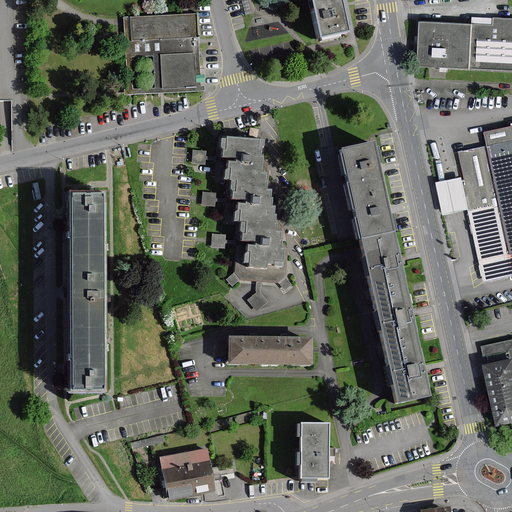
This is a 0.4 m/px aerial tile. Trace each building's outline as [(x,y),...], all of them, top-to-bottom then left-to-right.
[(241,0),(245,15),(250,14),(246,0),(241,0)] [(318,42),(347,36),(338,0),(326,0),(310,4),(318,42)] [(129,89),(125,90),(125,94),(129,94),(160,92),(204,90),(204,86),(201,86),(197,15),(126,18),(127,43),(129,89)] [(422,21),(421,66),(511,68),(511,17),(474,17),(474,23),(422,21)] [(487,276),(511,270),(511,126),(486,132),(489,146),(461,152),(466,175),(473,207),(487,276)] [(238,246),(236,271),(239,274),(242,278),(260,280),(283,281),(285,250),(281,249),(281,241),(279,240),(280,232),(275,231),(276,223),(274,223),(275,215),(273,215),(274,207),(271,206),(271,199),(268,199),(269,190),(265,190),(266,181),(265,181),(265,173),(261,173),(262,157),(260,156),(261,145),(262,145),(262,140),(223,137),(223,139),(222,146),(224,146),(224,154),(238,155),(238,159),(238,163),(218,161),(216,179),(231,180),(230,190),(233,190),(233,197),(247,198),(247,201),(246,203),(238,203),(237,206),(228,205),(227,221),(243,222),(242,230),(244,230),(244,237),(257,239),(257,243),(257,247),(238,246)] [(397,403),(427,396),(432,395),(426,369),(413,314),(401,259),(389,210),(380,169),(374,144),(339,152),(397,403)] [(473,207),(466,175),(453,178),(440,181),(447,213),(460,210),(473,207)] [(73,194),(73,258),(103,258),(103,194),(73,194)] [(103,322),(103,258),(73,258),(73,322),(103,322)] [(103,387),(103,322),(73,322),(73,387),(103,387)] [(231,338),(231,360),(312,361),(312,338),(293,338),(257,338),(231,338)] [(496,425),(511,421),(511,341),(482,347),(486,366),(484,366),(496,425)] [(302,423),(301,478),(327,478),(327,456),(335,456),(335,447),(327,447),(328,424),(302,423)] [(162,458),(169,497),(214,490),(213,480),(221,479),(219,467),(211,468),(208,450),(162,458)]
